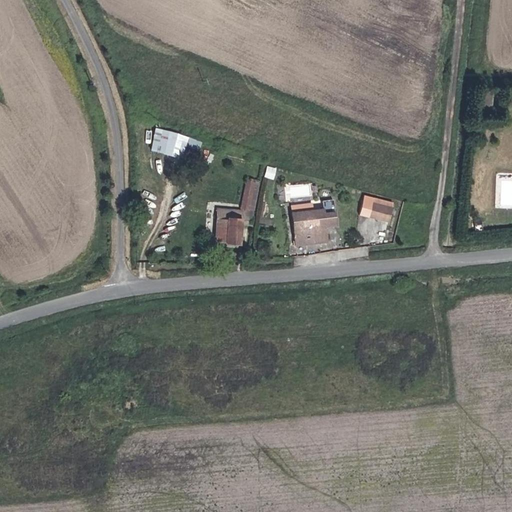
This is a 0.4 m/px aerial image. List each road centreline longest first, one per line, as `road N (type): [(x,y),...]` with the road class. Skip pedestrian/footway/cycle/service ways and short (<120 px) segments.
road 1 (tertiary): [(121,289),(511,254)]
road 2 (residential): [(121,289),(116,111),(67,0)]
road 3 (tertiary): [(0,322),(121,289)]
